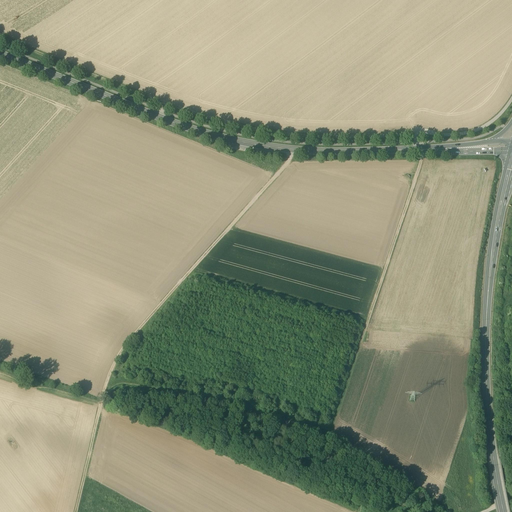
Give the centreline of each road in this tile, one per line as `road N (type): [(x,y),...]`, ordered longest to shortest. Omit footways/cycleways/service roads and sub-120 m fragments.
road 1 (tertiary): [(425,149),(241,142),(0,54)]
road 2 (track): [(76,511),(121,350),(294,148)]
road 3 (primary): [(502,511),(485,380),(501,203)]
road 4 (track): [(420,149),(328,437)]
road 5 (track): [(328,437),(451,511)]
road 6 (track): [(420,149),(421,132),(480,128),(511,98)]
